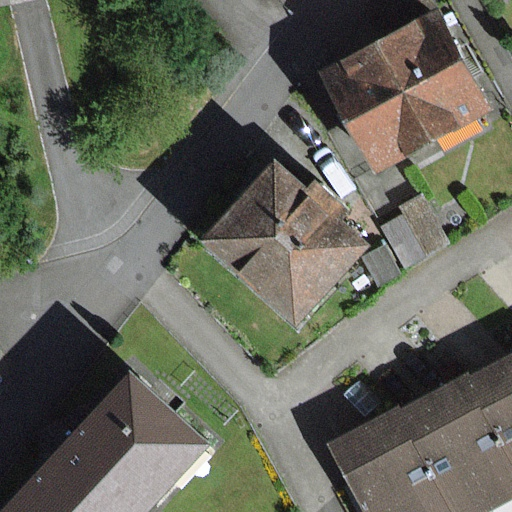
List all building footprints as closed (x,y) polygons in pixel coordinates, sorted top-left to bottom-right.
[(0,0),(0,8),(41,0),(0,0)] [(445,2),(321,67),(375,171),(499,107),(445,2)] [(280,148),(206,232),(304,318),(378,234),(280,148)] [(138,358),(0,506),(0,511),(145,511),(219,433),(138,358)] [(511,365),(467,387),(511,479),(511,365)] [(511,479),(467,387),(400,419),(444,511),(485,511),(511,499),(511,479)] [(444,511),(400,419),(333,451),(362,511),(444,511)]
